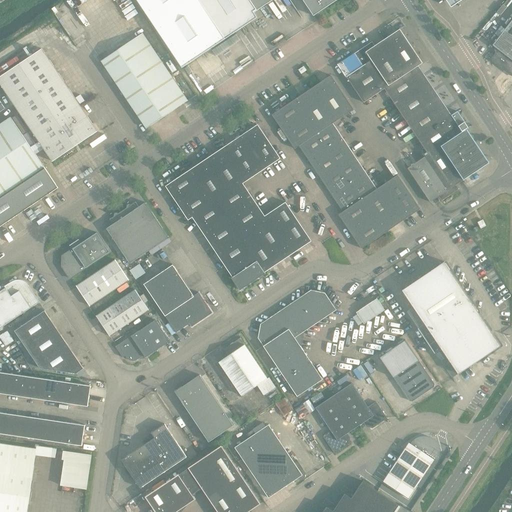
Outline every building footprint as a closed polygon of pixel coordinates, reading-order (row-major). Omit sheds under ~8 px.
[(136,0),(182,68),(225,39),(257,18),(254,12),(256,10),(257,11),(273,0),(302,0),(314,16),(337,0),(136,0)] [(497,48),(497,52),(491,60),(511,75),(511,20),(498,38),(496,37),(491,44),(497,48)] [(384,89),(417,138),(428,155),(408,169),(430,203),(439,197),(441,201),(459,190),(456,185),(458,184),(460,187),(465,184),(463,181),(489,163),(467,130),(469,128),(458,112),(452,116),(418,66),(423,63),(400,29),(375,46),(372,42),(355,53),(337,65),(346,78),(347,77),(364,103),(384,89)] [(188,101),(170,75),(143,34),(101,61),(146,129),(188,101)] [(0,77),(0,83),(15,107),(60,77),(42,49),(0,77)] [(361,249),(362,249),(420,209),(398,175),(377,189),(333,124),(354,110),(331,76),(272,115),(295,149),(299,146),(343,212),(339,215),(361,249)] [(15,107),(34,134),(79,104),(60,77),(15,107)] [(80,95),(76,98),(80,104),(85,101),(80,95)] [(79,104),(34,134),(52,162),(97,132),(79,104)] [(0,196),(44,167),(11,117),(0,124),(0,196)] [(232,277),(232,278),(240,291),(266,274),(265,273),(312,241),(285,202),(265,216),(243,184),(280,159),(258,125),(165,186),(188,220),(192,218),(232,277)] [(44,167),(0,196),(0,226),(2,225),(58,188),(44,167)] [(123,210),(149,250),(169,237),(145,202),(139,207),(135,202),(123,210)] [(113,224),(107,228),(130,263),(149,250),(123,210),(110,219),(113,224)] [(81,244),(78,240),(70,246),(72,250),(62,256),(62,267),(70,279),(110,252),(97,233),(81,244)] [(76,286),(90,306),(129,280),(115,260),(76,286)] [(406,291),(462,374),(504,346),(448,262),(406,291)] [(131,270),(137,279),(147,272),(141,263),(131,270)] [(173,265),(144,284),(176,333),(189,324),(192,327),(212,313),(199,293),(194,296),(173,265)] [(0,328),(40,302),(28,285),(26,283),(24,282),(22,281),(19,281),(16,281),(14,283),(0,291),(0,328)] [(135,290),(97,316),(110,336),(149,310),(144,303),(148,301),(143,294),(140,297),(135,290)] [(325,293),(311,291),(261,324),(258,338),(264,346),(297,397),(323,380),(299,344),(300,344),(302,335),(301,334),(307,330),(336,310),(325,293)] [(356,312),(364,324),(384,310),(377,298),(356,312)] [(28,350),(58,330),(45,311),(15,331),(28,350)] [(156,320),(116,347),(123,358),(125,356),(127,359),(128,360),(130,361),(131,361),(133,361),(135,361),(136,360),(144,355),(146,358),(170,342),(156,320)] [(58,330),(28,350),(40,368),(41,369),(70,349),(58,330)] [(6,345),(14,340),(8,331),(0,335),(6,345)] [(242,396),(268,379),(240,338),(224,349),(228,356),(219,362),(242,396)] [(406,340),(380,358),(393,378),(394,378),(410,401),(412,402),(434,387),(434,384),(419,361),(406,340)] [(70,349),(41,369),(76,374),(84,369),(70,349)] [(0,372),(0,393),(88,407),(91,386),(0,372)] [(200,375),(176,391),(175,392),(209,442),(234,426),(200,375)] [(334,396),(355,428),(365,422),(367,425),(371,426),(372,428),(387,418),(376,402),(368,407),(352,383),(334,396)] [(355,428),(334,396),(315,408),(331,432),(323,437),(335,454),(349,444),(348,442),(348,438),(346,434),(355,428)] [(304,404),(297,408),(302,417),(309,413),(304,404)] [(0,433),(82,446),(85,425),(0,412),(0,433)] [(187,457),(176,440),(165,424),(151,433),(155,438),(121,460),(140,488),(187,457)] [(269,498),(305,474),(298,463),(295,465),(269,425),(235,448),(269,498)] [(408,499),(434,460),(438,462),(439,458),(440,454),(440,450),(439,447),(438,444),(435,440),(432,438),(428,437),(424,436),(419,436),(416,438),(413,440),(410,443),(409,443),(383,482),(408,499)] [(0,511),(27,511),(36,449),(0,444),(0,511)] [(146,497),(156,511),(177,511),(196,500),(193,495),(203,489),(218,511),(249,511),(261,504),(222,446),(146,497)] [(62,486),(86,489),(87,490),(92,455),(65,451),(64,456),(67,456),(62,486)] [(327,506),(322,511),(394,511),(399,505),(363,481),(352,498),(345,493),(334,510),(327,506)]
